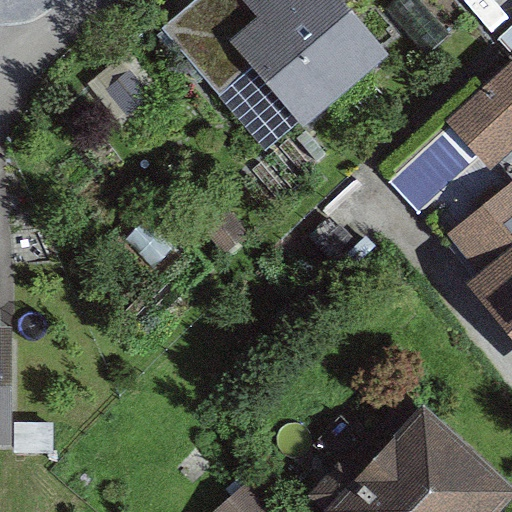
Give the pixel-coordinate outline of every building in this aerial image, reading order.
[(306,139),(383,67),(319,0),(230,0),(227,4),(249,27),(223,51),(306,139)] [(511,365),(511,204),(505,196),(454,238),(491,283),(463,306),(511,365)] [(0,446),(10,447),(10,347),(0,346),(0,446)] [(485,511),(497,500),(416,420),(323,511),(485,511)] [(270,511),(252,487),(218,511),(270,511)]
